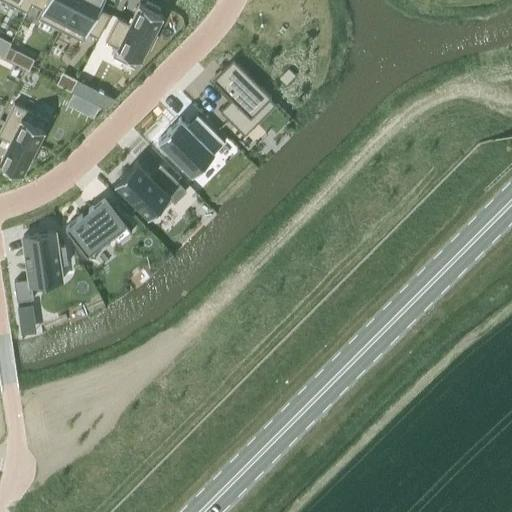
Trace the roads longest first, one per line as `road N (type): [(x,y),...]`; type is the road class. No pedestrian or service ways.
road 1 (primary): [(200,511),(511,200)]
road 2 (residential): [(0,208),(83,160),(201,42),(231,0)]
road 3 (residential): [(0,506),(17,437),(0,324)]
